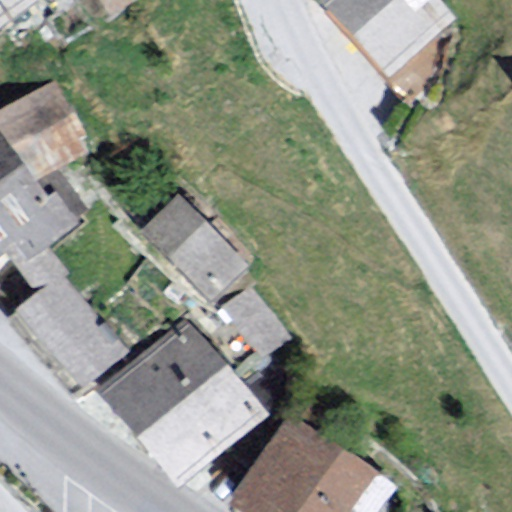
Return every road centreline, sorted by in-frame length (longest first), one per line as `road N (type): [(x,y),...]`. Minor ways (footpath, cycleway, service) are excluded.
road 1 (residential): [(511,398),(362,155),(287,0)]
road 2 (secondary): [(0,376),(183,511)]
